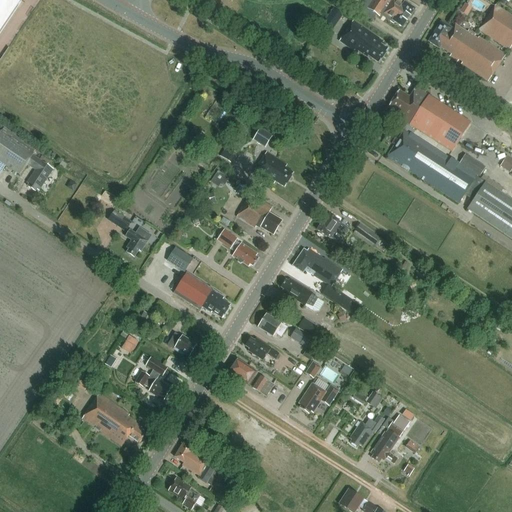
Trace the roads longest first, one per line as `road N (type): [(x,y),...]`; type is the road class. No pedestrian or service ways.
road 1 (unclassified): [(228,340),(0,190)]
road 2 (secondary): [(128,12),(199,50),(258,65),(359,128)]
road 3 (secondary): [(228,340),(359,128)]
road 4 (track): [(204,379),(408,511)]
road 5 (secondary): [(139,486),(228,340)]
road 6 (secondary): [(359,128),(434,0)]
